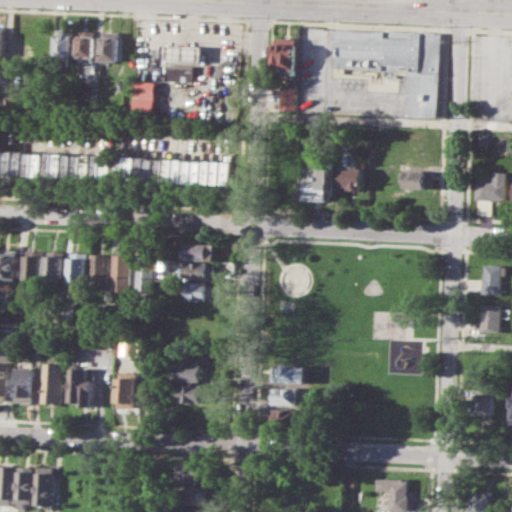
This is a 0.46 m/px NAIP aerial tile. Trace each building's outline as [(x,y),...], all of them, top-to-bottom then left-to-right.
[(338,28),(445,33),(441,115),(406,114),(408,70),(336,67),(338,28)] [(81,29),(98,30),(97,59),(80,58),(81,29)] [(104,31),(123,32),(121,61),(103,60),(104,31)] [(35,33),(51,34),(50,64),(34,63),(35,33)] [(59,34),(75,35),(74,65),(57,64),(59,34)] [(277,36),(299,37),(298,74),(275,73),(277,36)] [(164,44),(204,46),(204,60),(164,58),(164,44)] [(168,64),(195,65),(195,81),(168,80),(168,64)] [(158,81),(137,81),(136,111),(157,112),(158,81)] [(282,86),(298,86),(297,110),(281,109),(282,86)] [(481,134),(489,135),(489,144),(481,144),(481,134)] [(403,149),(432,150),(432,166),(408,166),(408,161),(403,161),(403,149)] [(0,150),(43,153),(43,150),(111,155),(109,179),(42,174),(42,177),(0,174),(0,150)] [(116,155),(234,161),(233,185),(115,178),(116,155)] [(305,166),(311,167),(311,159),(320,159),(319,167),(332,167),(332,198),(305,198),(305,166)] [(340,167),(365,168),(365,189),(347,188),(347,185),(339,184),(340,167)] [(401,170),(432,171),(431,188),(406,187),(406,181),(401,180),(401,170)] [(495,170),(508,171),(507,198),(478,197),(478,180),(495,181),(495,170)] [(187,242),(218,243),(217,259),(186,258),(187,242)] [(0,278),(2,250),(20,250),(19,279),(0,278)] [(28,250),(44,250),(44,280),(27,279),(28,250)] [(48,250),(65,251),(64,282),(47,281),(48,250)] [(71,251),(88,252),(87,285),(70,285),(71,251)] [(92,253),(109,254),(108,290),(91,289),(92,253)] [(113,254),(131,254),(130,290),(113,290),(113,254)] [(138,255),(156,255),(155,290),(137,290),(138,255)] [(187,261),(217,262),(217,278),(186,277),(187,261)] [(486,263),(508,264),(507,275),(503,275),(502,293),(485,293),(486,263)] [(188,281),(214,282),(214,298),(187,298),(188,281)] [(485,303),(501,304),(500,331),(484,330),(485,303)] [(63,305),(75,306),(75,321),(63,321),(63,305)] [(96,332),(116,333),(115,348),(95,347),(96,332)] [(122,355),(146,355),(146,339),(122,340),(122,355)] [(0,361),(11,362),(9,401),(0,400),(0,361)] [(21,361),(33,361),(33,367),(37,367),(36,400),(19,400),(21,361)] [(47,362),(67,363),(65,401),(45,400),(47,362)] [(182,362),(207,363),(207,380),(181,379),(182,362)] [(275,364),(308,365),(308,382),(274,381),(275,364)] [(76,368),(98,369),(97,406),(84,405),(84,401),(74,401),(76,368)] [(121,376),(143,377),(141,406),(120,405),(121,376)] [(178,383),(206,384),(205,401),(177,400),(178,383)] [(273,386),(308,387),(307,404),(272,403),(273,386)] [(479,391),(495,391),(494,417),(478,416),(479,391)] [(273,408),(308,409),(307,426),(272,425),(273,408)] [(183,462),(216,463),(215,482),(182,481),(183,462)] [(3,464),(19,465),(18,502),(1,501),(3,464)] [(22,465),(20,507),(28,508),(29,501),(36,501),(38,466),(22,465)] [(41,467),(39,503),(49,504),(49,509),(56,509),(58,467),(41,467)] [(376,477),(411,478),(411,511),(392,510),(392,490),(376,490),(376,477)] [(182,485),(215,486),(214,504),(182,502),(182,485)] [(475,511),(477,490),(495,491),(493,511),(475,511)]
